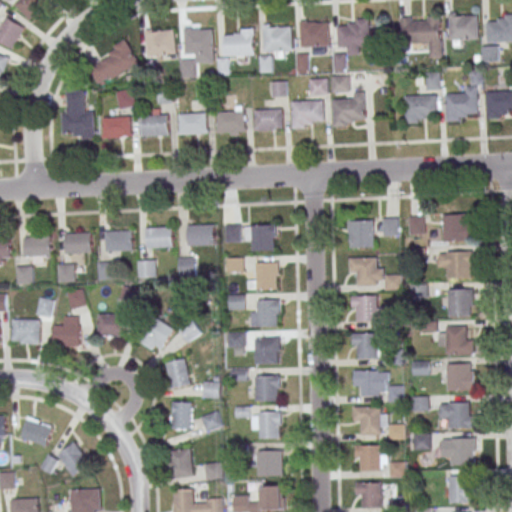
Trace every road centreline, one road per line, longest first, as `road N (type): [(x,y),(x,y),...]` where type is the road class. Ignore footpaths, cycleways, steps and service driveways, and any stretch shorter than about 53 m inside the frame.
road 1 (residential): [(511,163),(0,189)]
road 2 (residential): [(321,511),(313,173)]
road 3 (residential): [(122,0),(73,30),(39,79),(29,128),(32,188)]
road 4 (residential): [(0,379),(48,384),(97,412),(118,437),(136,494)]
road 5 (residential): [(511,325),(509,164)]
